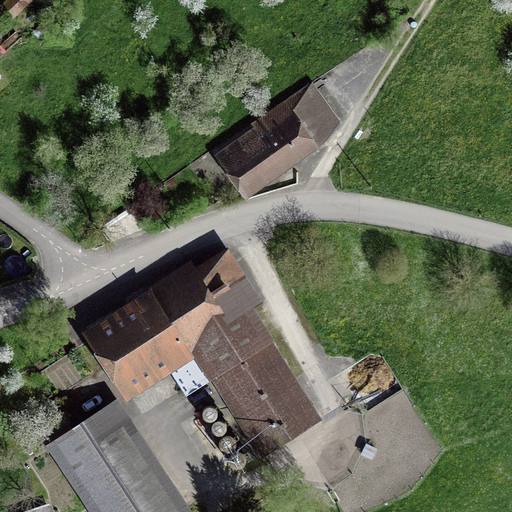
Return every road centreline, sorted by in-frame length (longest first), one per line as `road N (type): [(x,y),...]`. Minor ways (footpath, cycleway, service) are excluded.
road 1 (residential): [(79,283),(204,230),(294,205),(360,206),(511,243)]
road 2 (track): [(294,205),(429,0)]
